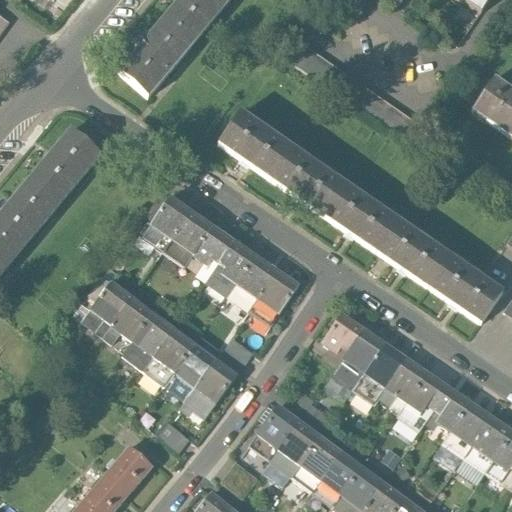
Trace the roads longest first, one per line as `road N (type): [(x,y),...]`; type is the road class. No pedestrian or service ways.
road 1 (residential): [(48,74),(334,273)]
road 2 (residential): [(334,273),(260,388),(163,511)]
road 3 (residential): [(334,273),(511,395)]
